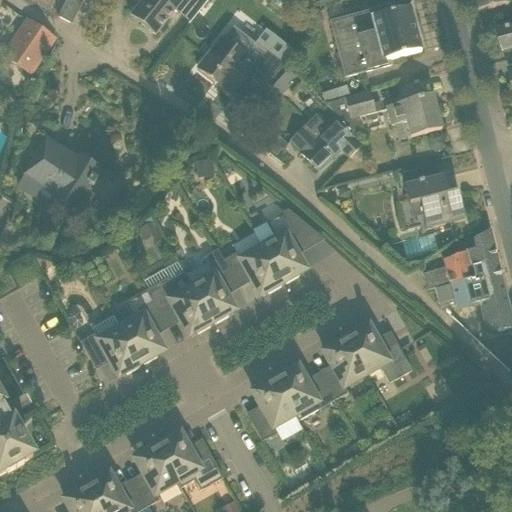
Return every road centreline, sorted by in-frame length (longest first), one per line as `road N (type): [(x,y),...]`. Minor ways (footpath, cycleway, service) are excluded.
road 1 (residential): [(511,386),(289,181),(9,0)]
road 2 (residential): [(511,247),(449,0)]
